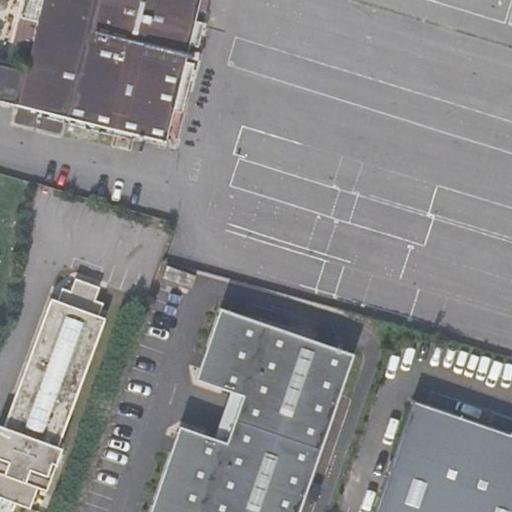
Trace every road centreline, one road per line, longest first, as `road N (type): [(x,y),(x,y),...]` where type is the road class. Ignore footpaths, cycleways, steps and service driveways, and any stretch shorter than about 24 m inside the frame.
road 1 (unknown): [(511,395),(413,370),(394,378),(371,414),(338,511)]
road 2 (unknown): [(113,511),(189,290)]
road 3 (unknown): [(231,0),(165,197)]
